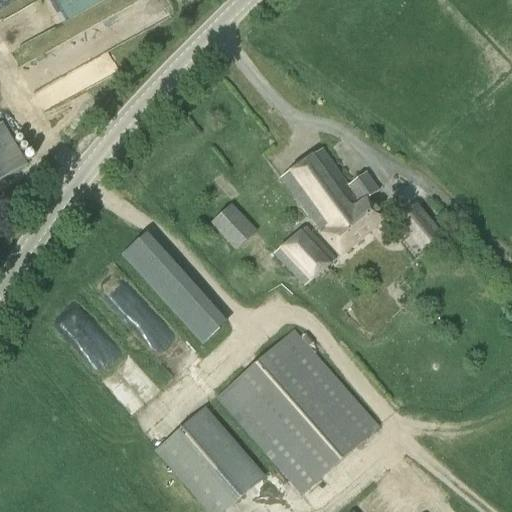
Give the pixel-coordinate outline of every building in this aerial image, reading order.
[(39,117),(30,123),(47,146),(55,139),(39,117)] [(0,125),(0,182),(27,167),(2,124),(0,125)] [(287,174),(278,180),(322,234),(321,235),(339,258),(382,222),(366,201),(378,192),(365,174),(347,187),(321,150),(312,157),(311,155),(286,173),(287,174)] [(443,238),(416,204),(395,221),(422,255),(443,238)] [(255,231),(232,206),(212,225),(235,249),(255,231)] [(335,260),(306,228),(275,256),(304,288),(335,260)] [(121,254),(200,345),(226,323),(147,232),(121,254)] [(300,497),(378,430),(293,332),(214,400),(300,497)] [(221,511),(260,478),(202,411),(153,452),(205,511),(221,511)]
